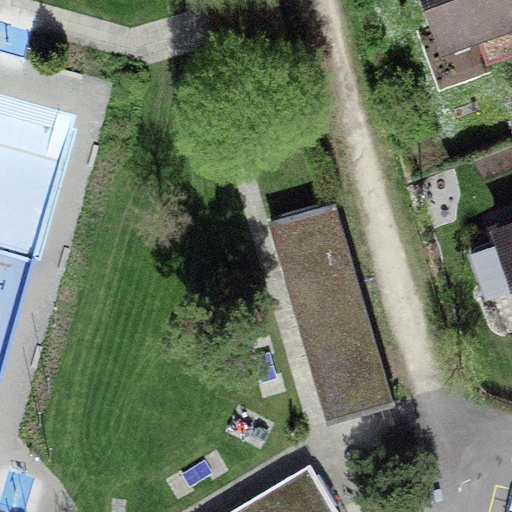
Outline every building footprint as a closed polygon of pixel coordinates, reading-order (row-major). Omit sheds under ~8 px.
[(271,0),(219,0),(244,87),(293,73),(271,0)] [(511,4),(510,0),(435,0),(448,37),(511,14),(511,4)] [(285,217),(342,420),(394,406),(335,203),(285,217)] [(511,228),(501,232),(511,264),(511,228)] [(327,511),(311,486),(268,511),(327,511)]
